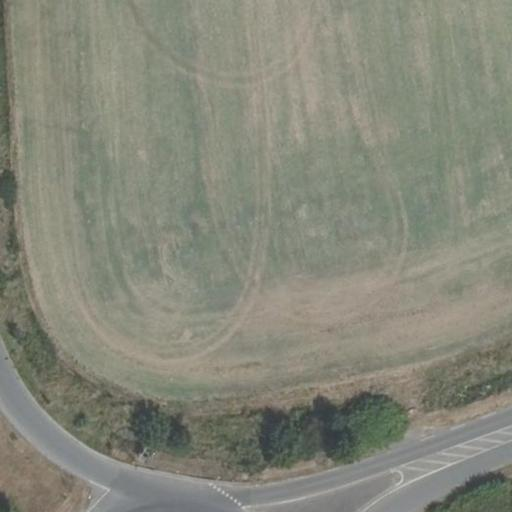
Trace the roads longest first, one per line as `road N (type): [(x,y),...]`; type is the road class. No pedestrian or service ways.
road 1 (tertiary): [(511,419),(336,483),(199,511)]
road 2 (motorway): [(161,511),(50,440),(0,371)]
road 3 (tertiary): [(395,511),(511,456)]
